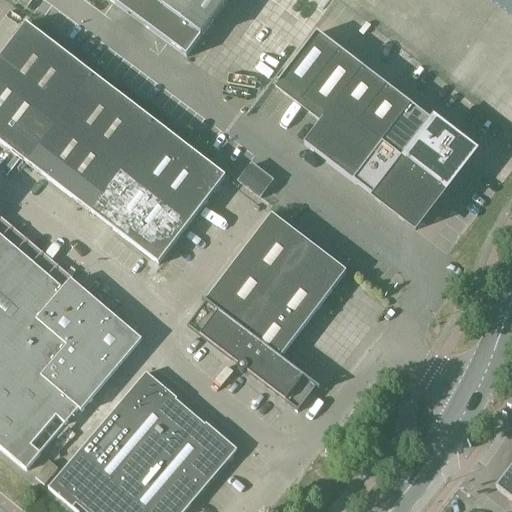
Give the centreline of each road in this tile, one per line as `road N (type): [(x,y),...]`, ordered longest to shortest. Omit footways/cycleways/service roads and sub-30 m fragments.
road 1 (unclassified): [(165,316),(162,351),(174,369),(293,466),(393,347)]
road 2 (unclassified): [(393,347),(429,295),(427,272),(234,125)]
road 3 (unclassified): [(165,316),(0,187)]
road 4 (unknown): [(64,436),(165,316)]
road 5 (tertiary): [(388,511),(474,397)]
road 6 (unclassified): [(245,213),(165,316)]
